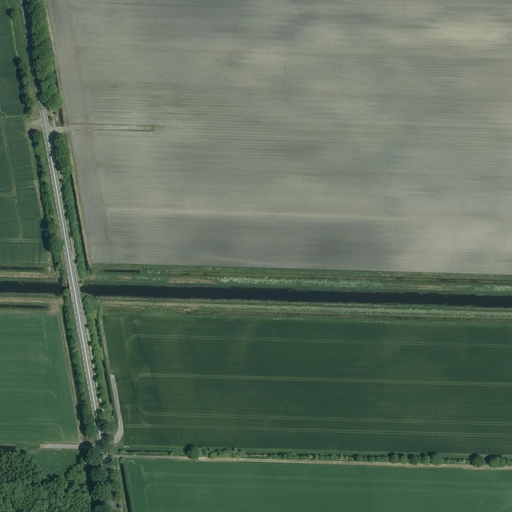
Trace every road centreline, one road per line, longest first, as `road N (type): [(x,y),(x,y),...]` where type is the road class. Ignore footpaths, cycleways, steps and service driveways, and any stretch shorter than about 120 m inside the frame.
road 1 (primary): [(113,511),(26,0)]
road 2 (track): [(103,457),(511,469)]
